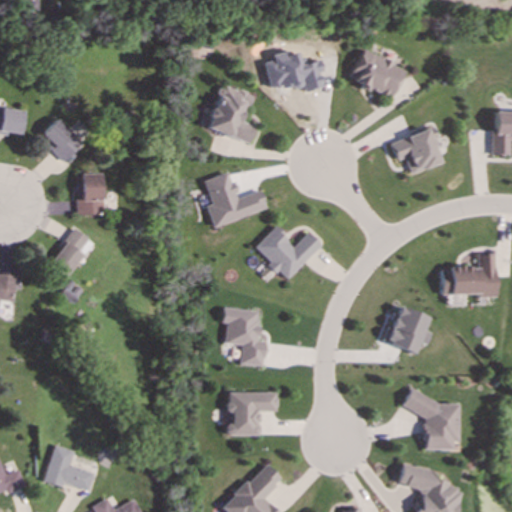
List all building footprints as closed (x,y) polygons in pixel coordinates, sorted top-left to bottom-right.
[(402,69),(359,50),(346,80),(389,99),(402,69)] [(245,143),(250,127),(238,124),(247,95),(216,85),(202,130),(245,143)] [(0,133),(16,136),(20,111),(0,107),(0,133)] [(489,155),(506,156),(507,140),(511,140),(511,112),(490,112),(489,155)] [(52,118),(37,135),(47,144),(43,148),(60,163),(79,143),(52,118)] [(439,164),(428,129),(387,142),(393,161),(402,159),(407,173),(439,164)] [(209,227),(263,209),(257,191),(233,198),(225,172),(199,181),(207,205),(202,206),(209,227)] [(98,174),(72,174),(73,215),(99,215),(98,174)] [(283,279),(317,245),(304,232),(290,246),(271,227),(250,248),(273,272),(274,270),(283,279)] [(89,243),(71,229),(44,265),(62,279),(89,243)] [(438,295),(475,294),(475,298),(493,297),(491,255),(474,255),(474,267),(437,268),(438,295)] [(0,301),(9,302),(12,275),(0,273),(0,301)] [(424,317),(395,306),(381,343),(410,354),(414,342),(422,346),(427,333),(419,331),(424,317)] [(219,344),(237,346),(235,365),(258,367),(261,342),(252,341),(255,312),(218,308),(217,323),(222,324),(219,344)] [(420,450),(449,450),(449,441),(455,441),(455,404),(436,404),(406,389),(397,407),(421,420),(421,421),(420,450)] [(254,436),(254,411),(272,412),(272,393),(223,392),(222,413),(227,413),(227,424),(222,424),(222,436),(254,436)] [(38,482),(58,488),(58,484),(84,492),(89,474),(65,467),(69,451),(49,446),(38,482)] [(392,486),(417,491),(412,511),(452,511),(458,488),(428,481),(430,472),(397,464),(392,486)] [(216,503),(222,511),(270,511),(257,496),(276,481),(263,466),(216,503)] [(2,494),(21,487),(13,469),(0,475),(0,473),(0,490),(0,491),(2,494)] [(89,506),(92,511),(135,511),(129,500),(109,510),(103,498),(89,506)]
